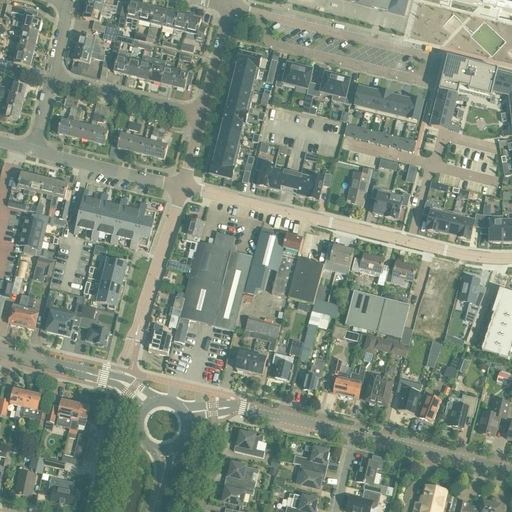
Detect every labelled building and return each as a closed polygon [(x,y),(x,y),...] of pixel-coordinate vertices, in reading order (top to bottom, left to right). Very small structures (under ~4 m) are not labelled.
[(109,7),(104,5),(105,0),(87,0),(86,7),(116,14),(121,15),(124,3),(118,2),(117,7),(110,6),(109,7)] [(342,0),(354,3),(403,16),(407,0),(342,0)] [(511,0),(449,0),(452,1),(466,4),(478,7),(484,8),(484,6),(490,7),(488,16),(497,18),(500,9),(511,12),(511,0)] [(119,25),(118,29),(125,30),(127,24),(132,25),(131,29),(136,31),(138,23),(142,6),(131,4),(131,3),(130,3),(129,8),(123,7),(121,15),(119,25)] [(4,20),(7,21),(7,18),(11,19),(13,13),(12,13),(14,7),(8,5),(5,17),(4,20)] [(154,9),(142,6),(138,23),(150,25),(154,9)] [(26,10),(14,7),(12,13),(13,13),(24,16),(26,10)] [(116,15),(116,14),(86,7),(83,19),(99,23),(101,17),(110,19),(111,14),(116,15)] [(150,25),(161,28),(165,12),(154,9),(150,25)] [(16,27),(23,29),(40,34),(43,21),(37,20),(38,14),(28,11),(24,24),(17,23),(16,27)] [(161,28),(173,31),(177,15),(165,12),(161,28)] [(173,31),(185,34),(189,17),(177,15),(173,31)] [(206,29),(199,27),(201,20),(189,17),(185,34),(196,37),(195,41),(203,42),(206,29)] [(116,37),(119,25),(116,24),(115,26),(107,24),(106,28),(104,34),(116,37)] [(23,29),(20,41),(37,45),(40,34),(23,29)] [(103,40),(115,43),(116,37),(104,34),(103,40)] [(139,42),(145,43),(147,38),(148,38),(148,36),(136,34),(135,40),(139,42)] [(79,37),(76,50),(92,54),(92,53),(102,55),(103,50),(98,48),(99,42),(95,41),(79,37)] [(116,37),(115,43),(113,49),(120,51),(123,38),(116,37)] [(137,48),(144,50),(145,45),(139,44),(139,42),(135,40),(133,47),(137,48)] [(20,41),(17,53),(34,57),(37,45),(20,41)] [(181,51),(193,54),(194,48),(182,45),(181,51)] [(113,49),(111,58),(117,59),(118,57),(120,52),(120,51),(113,49)] [(105,56),(92,53),(92,54),(76,50),(73,61),(79,63),(83,64),(84,64),(89,65),(91,59),(103,62),(102,69),(108,70),(111,58),(105,57),(105,56)] [(117,59),(114,74),(125,77),(129,60),(130,60),(131,55),(120,52),(118,57),(117,59)] [(17,53),(15,64),(31,69),(31,68),(33,68),(34,61),(33,61),(34,57),(17,53)] [(262,59),(240,53),(237,65),(259,70),(262,59)] [(191,63),(192,57),(180,54),(178,60),(191,63)] [(442,83),(439,92),(440,92),(457,97),(458,97),(459,93),(460,88),(469,90),(468,93),(491,98),(492,97),(493,93),(497,75),(498,73),(486,70),(476,68),(477,66),(476,66),(456,60),(451,59),(448,59),(448,58),(447,60),(446,64),(450,65),(448,72),(453,73),(452,77),(447,76),(445,76),(444,75),(443,77),(442,83)] [(141,63),(137,80),(149,83),(153,66),(154,60),(149,59),(147,64),(141,63)] [(7,62),(0,60),(0,66),(6,68),(12,70),(14,64),(7,62)] [(125,77),(137,80),(141,63),(130,60),(129,60),(125,77)] [(278,62),(272,61),(269,72),(275,74),(278,62)] [(259,70),(237,65),(238,65),(235,76),(254,81),(256,82),(259,70)] [(294,66),(288,65),(285,78),(278,76),(275,88),(282,90),(283,85),(296,88),(301,66),(294,65),(294,66)] [(149,83),(160,85),(164,69),(153,66),(149,83)] [(307,68),(301,66),(296,88),(308,91),(307,96),(313,97),(316,85),(310,84),(313,71),(307,69),(307,68)] [(160,85),(172,88),(176,71),(164,69),(160,85)] [(184,91),(188,74),(176,71),(172,88),(184,91)] [(275,74),(269,72),(267,83),(272,85),(275,74)] [(322,87),(316,85),(313,97),(320,99),(321,94),(333,97),(332,102),(338,75),(332,74),(332,76),(325,74),(322,87)] [(345,77),(338,75),(332,102),(351,106),(354,94),(348,93),(351,80),(344,79),(345,77)] [(497,75),(493,93),(501,95),(506,77),(497,75)] [(254,81),(235,76),(232,87),(252,91),(254,81)] [(511,78),(506,77),(501,95),(510,97),(511,88),(511,78)] [(15,78),(13,84),(23,86),(25,80),(15,78)] [(13,84),(9,83),(8,89),(5,89),(4,94),(10,96),(24,99),(25,95),(27,95),(29,89),(27,88),(27,87),(23,86),(13,84)] [(252,91),(232,87),(230,98),(251,103),(254,92),(252,91)] [(360,89),(354,111),(366,114),(371,91),(360,89)] [(371,91),(366,114),(376,116),(381,94),(371,91)] [(440,92),(437,101),(455,105),(456,100),(461,101),(462,98),(458,97),(457,97),(440,92)] [(381,94),(376,116),(386,119),(392,96),(392,95),(382,93),(381,94)] [(10,96),(7,107),(21,111),(24,99),(10,96)] [(392,96),(386,119),(396,121),(402,99),(392,96)] [(251,103),(230,98),(227,109),(252,115),(253,111),(249,110),(251,103)] [(402,99),(396,121),(407,123),(412,101),(402,99)] [(412,101),(407,123),(418,126),(423,103),(412,100),(412,101)] [(437,101),(435,109),(453,114),(455,105),(437,101)] [(62,121),(58,135),(70,138),(77,110),(78,106),(66,103),(65,107),(72,109),(68,123),(62,121)] [(0,105),(0,110),(0,111),(0,118),(4,119),(4,120),(4,122),(10,123),(10,121),(18,123),(21,111),(7,107),(0,105)] [(97,105),(91,128),(85,127),(81,141),(93,144),(96,129),(98,123),(98,124),(100,116),(102,107),(97,105)] [(252,115),(227,109),(224,120),(245,125),(248,115),(248,114),(252,115)] [(435,109),(433,118),(451,123),(453,114),(435,109)] [(77,110),(70,138),(81,141),(85,127),(79,125),(82,111),(77,110)] [(433,118),(431,127),(449,131),(451,123),(433,118)] [(245,125),(224,120),(224,121),(221,131),(241,136),(243,125),(245,126),(245,125)] [(168,147),(161,145),(165,131),(169,132),(170,126),(161,124),(160,130),(158,138),(156,144),(153,158),(165,161),(168,147)] [(108,132),(97,129),(96,129),(93,144),(105,146),(108,132)] [(241,136),(221,131),(219,142),(240,148),(240,147),(238,147),(241,136)] [(118,150),(130,153),(133,138),(121,135),(118,150)] [(130,153),(141,155),(145,141),(133,138),(130,153)] [(141,155),(153,158),(156,144),(145,141),(141,155)] [(240,148),(219,142),(216,154),(238,159),(240,148)] [(279,148),(278,154),(290,157),(291,151),(285,150),(279,148)] [(238,159),(216,154),(214,164),(213,164),(235,170),(238,159)] [(305,159),(305,161),(316,164),(318,158),(312,156),(306,155),(305,159)] [(265,160),(258,158),(255,171),(262,173),(258,188),(269,190),(275,168),(274,168),(274,169),(263,166),(265,160)] [(213,164),(210,176),(232,181),(235,170),(213,164)] [(287,171),(275,168),(269,190),(270,190),(281,193),(286,176),(286,174),(287,171)] [(354,177),(347,204),(350,205),(351,203),(363,206),(372,172),(363,170),(361,179),(354,177)] [(18,193),(19,189),(25,190),(24,195),(29,196),(34,177),(29,176),(29,174),(23,172),(22,174),(21,179),(15,178),(11,191),(18,193)] [(251,174),(245,172),(242,184),(248,185),(251,174)] [(286,174),(286,176),(281,193),(289,195),(296,196),(301,177),(293,175),(286,174)] [(329,189),(332,177),(326,175),(324,181),(313,178),(312,180),(307,199),(307,200),(319,203),(323,187),(329,189)] [(45,180),(34,177),(29,196),(34,198),(35,193),(42,194),(45,180)] [(307,199),(312,180),(301,177),(296,196),(307,199)] [(57,183),(45,180),(42,194),(48,196),(53,197),(57,183)] [(68,186),(69,183),(62,182),(61,184),(57,183),(53,197),(48,196),(47,200),(52,201),(50,208),(56,210),(58,199),(65,200),(68,186)] [(438,185),(432,184),(430,189),(439,192),(441,186),(438,185)] [(374,187),(371,200),(377,201),(377,203),(376,203),(374,215),(385,218),(385,219),(386,219),(391,195),(392,195),(393,192),(380,189),(374,187)] [(86,191),(80,213),(90,216),(94,201),(87,200),(89,192),(86,191)] [(391,195),(386,219),(396,222),(397,221),(398,221),(401,209),(401,207),(407,208),(410,196),(403,194),(403,197),(392,195),(391,195)] [(94,201),(90,216),(100,218),(106,196),(103,195),(101,203),(94,201)] [(108,197),(106,196),(100,218),(110,221),(113,206),(106,205),(108,197)] [(113,206),(110,221),(120,223),(125,201),(122,200),(120,208),(113,206)] [(128,201),(125,201),(120,223),(129,225),(133,211),(126,209),(128,201)] [(69,210),(68,210),(70,203),(64,202),(62,208),(60,220),(66,221),(69,210)] [(426,204),(423,216),(430,218),(426,231),(427,231),(427,232),(437,234),(438,234),(439,233),(438,233),(443,211),(444,211),(444,210),(433,207),(433,205),(426,204)] [(37,214),(36,216),(39,217),(39,216),(42,216),(45,207),(39,205),(38,208),(37,214)] [(139,228),(144,205),(141,205),(139,212),(133,211),(129,225),(139,228)] [(152,231),(156,213),(146,211),(147,206),(144,205),(139,228),(152,231)] [(443,211),(438,233),(439,233),(448,236),(454,214),(453,214),(444,211),(443,211)] [(454,214),(448,236),(459,238),(463,220),(464,220),(465,215),(454,212),(453,214),(454,214)] [(80,213),(75,236),(78,237),(80,229),(87,231),(90,216),(80,213)] [(26,219),(24,229),(45,234),(47,226),(53,227),(55,219),(39,216),(39,217),(36,216),(33,215),(32,221),(26,219)] [(459,238),(458,239),(469,242),(469,241),(470,241),(474,228),(481,230),(483,217),(476,215),(474,222),(464,220),(463,220),(459,238)] [(90,216),(87,231),(94,232),(92,240),(95,241),(100,218),(90,216)] [(483,217),(481,230),(490,230),(490,236),(490,243),(502,244),(502,222),(503,222),(503,217),(490,217),(483,217)] [(110,221),(100,218),(95,241),(98,241),(99,234),(106,235),(110,221)] [(120,223),(110,221),(106,235),(113,237),(111,245),(114,245),(120,223)] [(198,253),(200,245),(199,244),(204,225),(191,222),(187,236),(184,235),(183,242),(192,244),(190,251),(198,253)] [(502,222),(502,244),(511,243),(511,222),(503,222),(502,222)] [(120,223),(114,245),(117,246),(119,238),(126,240),(129,225),(120,223)] [(134,250),(139,228),(129,225),(126,240),(132,242),(131,249),(134,250)] [(148,248),(152,231),(139,228),(134,250),(136,251),(138,246),(148,248)] [(43,242),(45,234),(24,229),(22,237),(43,242)] [(303,241),(262,230),(255,258),(243,301),(253,303),(255,297),(258,297),(259,291),(264,292),(269,271),(277,273),(272,295),(289,299),(299,260),(298,260),(303,241)] [(235,239),(217,234),(214,248),(200,245),(198,253),(196,261),(192,275),(191,275),(185,300),(186,301),(181,318),(180,318),(178,327),(188,329),(190,322),(234,333),(243,301),(255,258),(235,254),(237,248),(233,247),(235,239)] [(41,250),(43,242),(22,237),(20,246),(25,248),(24,254),(45,259),(47,251),(41,250)] [(324,268),(323,270),(348,276),(350,269),(354,252),(334,247),(334,248),(330,247),(324,266),(324,268)] [(355,259),(352,271),(359,273),(380,278),(381,275),(384,260),(364,255),(362,261),(355,259)] [(181,272),(191,275),(192,275),(196,261),(194,260),(188,258),(186,267),(182,266),(181,272)] [(37,267),(33,281),(42,283),(44,277),(51,279),(55,263),(55,261),(49,260),(49,261),(39,259),(37,267)] [(127,262),(119,260),(119,263),(108,261),(105,271),(103,271),(124,276),(127,262)] [(324,268),(324,266),(299,260),(289,299),(314,306),(315,300),(317,295),(323,270),(324,268)] [(389,270),(385,283),(391,284),(393,278),(394,279),(405,282),(413,283),(416,268),(396,263),(394,272),(389,270)] [(121,287),(124,276),(103,271),(100,282),(121,287)] [(15,284),(13,294),(18,296),(22,279),(16,278),(14,284),(15,284)] [(466,279),(461,302),(469,304),(465,322),(473,325),(485,294),(477,293),(478,287),(480,281),(479,280),(473,278),(472,279),(471,281),(466,279)] [(119,297),(121,287),(100,282),(98,292),(119,297)] [(350,292),(343,291),(340,304),(343,305),(345,306),(346,302),(347,302),(350,292)] [(115,311),(119,297),(98,292),(95,303),(108,306),(107,309),(115,311)] [(401,340),(409,307),(355,293),(346,326),(401,340)] [(511,295),(504,293),(506,294),(503,303),(499,301),(499,299),(494,313),(495,313),(482,352),(509,360),(511,350),(511,295)] [(390,301),(390,302),(407,306),(407,305),(409,299),(402,298),(392,295),(390,301)] [(10,324),(22,327),(28,301),(29,298),(22,297),(20,308),(14,307),(10,324)] [(180,318),(181,318),(186,301),(185,300),(176,298),(172,316),(180,318)] [(315,300),(314,306),(312,313),(300,362),(306,364),(308,363),(309,359),(310,359),(318,329),(327,331),(330,317),(337,319),(340,307),(323,302),(321,302),(315,300)] [(28,301),(22,327),(35,330),(39,313),(29,310),(29,308),(33,308),(34,302),(28,301)] [(81,319),(84,307),(77,305),(75,314),(64,311),(58,335),(70,338),(75,318),(81,319)] [(46,307),(43,319),(49,320),(46,333),(58,335),(64,311),(53,309),(46,307)] [(96,309),(84,307),(81,319),(93,321),(96,309)] [(281,327),(281,326),(249,318),(246,331),(250,332),(251,331),(268,337),(278,340),(278,338),(279,338),(282,327),(281,327)] [(91,325),(87,342),(97,345),(98,347),(102,348),(104,346),(106,347),(109,334),(103,333),(105,328),(91,325)] [(149,353),(167,357),(172,338),(167,336),(167,333),(163,333),(164,327),(155,325),(154,330),(148,329),(148,332),(153,333),(150,346),(149,353)] [(184,345),(186,338),(188,329),(178,327),(177,330),(174,343),(183,345),(184,345)] [(249,338),(267,342),(268,337),(251,331),(250,332),(249,338)] [(345,341),(358,343),(360,335),(346,332),(345,341)] [(373,355),(374,350),(377,339),(368,336),(365,347),(368,348),(366,353),(373,355)] [(268,337),(267,342),(270,343),(268,351),(274,353),(278,340),(268,337)] [(374,350),(390,354),(393,343),(377,339),(374,350)] [(462,350),(464,343),(458,341),(456,347),(462,350)] [(300,358),(303,344),(293,342),(290,355),(300,358)] [(393,343),(390,354),(405,358),(408,347),(393,343)] [(433,344),(431,351),(439,354),(442,346),(433,344)] [(236,370),(249,373),(253,355),(240,352),(236,370)] [(263,376),(267,358),(253,355),(249,373),(263,376)] [(293,359),(275,355),(273,364),(277,365),(274,379),(289,383),(293,366),(292,366),(293,359)] [(454,358),(450,368),(457,371),(459,364),(461,361),(454,358)] [(320,379),(324,362),(317,360),(315,367),(313,367),(312,373),(309,372),(308,375),(306,375),(304,382),(306,382),(303,391),(316,394),(319,379),(320,379)] [(334,395),(340,396),(341,397),(344,398),(345,397),(347,398),(352,376),(351,376),(339,373),(341,366),(342,362),(336,361),(333,376),(338,377),(334,395)] [(353,399),(359,400),(366,369),(361,368),(359,376),(352,374),(351,376),(352,376),(347,398),(348,398),(348,399),(353,400),(353,399)] [(450,368),(446,377),(454,380),(457,372),(457,371),(450,368)] [(511,386),(511,376),(499,372),(496,383),(511,388),(511,386)] [(375,405),(376,406),(383,378),(373,375),(372,378),(366,402),(369,403),(369,405),(375,406),(375,405)] [(387,407),(393,383),(387,382),(388,379),(383,378),(376,406),(377,406),(377,407),(383,408),(383,407),(387,407)] [(400,380),(396,394),(402,395),(398,412),(414,416),(422,385),(400,380)] [(22,417),(23,418),(28,394),(15,390),(12,404),(18,405),(15,420),(22,422),(22,417)] [(45,413),(38,411),(41,397),(28,394),(23,418),(37,421),(36,429),(41,430),(45,413)] [(441,401),(428,396),(419,419),(432,424),(439,408),(441,401)] [(475,414),(478,400),(463,396),(462,400),(451,398),(449,404),(448,403),(445,414),(451,416),(449,426),(463,430),(468,412),(475,414)] [(490,414),(484,412),(478,434),(494,438),(499,419),(507,420),(511,401),(511,398),(511,399),(511,404),(494,399),(490,414)] [(0,405),(0,415),(5,417),(9,401),(1,400),(0,405)] [(62,425),(61,432),(70,434),(77,405),(63,401),(59,419),(66,420),(65,426),(62,425)] [(85,427),(87,420),(87,421),(90,408),(77,405),(70,434),(76,435),(78,429),(77,429),(78,425),(85,427)] [(54,424),(58,408),(51,406),(47,423),(54,424)] [(234,453),(264,460),(265,453),(257,451),(259,443),(263,444),(264,437),(260,436),(259,438),(242,434),(239,446),(236,446),(234,453)] [(80,435),(79,441),(89,444),(90,438),(80,435)] [(79,441),(77,447),(87,449),(89,444),(79,441)] [(30,443),(28,453),(37,456),(39,446),(30,443)] [(16,445),(8,444),(7,450),(14,452),(16,445)] [(77,447),(76,453),(86,455),(87,449),(77,447)] [(301,466),(327,472),(328,466),(325,465),(328,452),(306,447),(305,452),(309,453),(306,467),(301,466)] [(6,459),(4,467),(10,468),(14,454),(13,454),(14,452),(7,450),(6,459)] [(76,453),(74,459),(84,461),(86,455),(76,453)] [(45,464),(46,459),(33,456),(30,470),(36,471),(36,474),(42,475),(44,466),(45,464)] [(358,474),(356,483),(366,485),(364,491),(386,496),(393,498),(395,490),(388,488),(373,485),(377,469),(383,471),(385,460),(374,457),(372,463),(363,461),(360,473),(360,474),(358,474)] [(83,467),(84,461),(74,459),(73,458),(71,465),(83,467)] [(45,464),(44,466),(63,471),(65,464),(46,459),(45,464)] [(281,461),(273,459),(271,467),(279,469),(281,461)] [(227,476),(225,483),(255,490),(256,483),(252,482),(254,474),(258,475),(259,471),(233,465),(230,477),(227,476)] [(325,479),(327,472),(301,466),(299,473),(304,474),(301,486),(319,490),(322,478),(325,479)] [(278,470),(271,468),(269,476),(276,477),(278,470)] [(36,476),(21,473),(16,496),(31,499),(36,476)] [(275,485),(284,487),(285,480),(276,478),(275,485)] [(50,486),(49,492),(53,493),(51,503),(73,508),(75,500),(72,499),(74,491),(71,491),(72,484),(64,482),(64,483),(62,483),(61,489),(50,486)] [(245,495),(253,497),(255,490),(225,483),(224,490),(227,490),(224,503),(246,508),(247,504),(243,503),(245,495)] [(282,488),(275,486),(273,493),(280,495),(282,488)] [(417,505),(414,511),(443,511),(445,503),(451,504),(453,495),(447,494),(427,489),(423,506),(417,505)] [(374,510),(378,508),(381,495),(365,491),(363,500),(351,497),(346,511),(370,511),(371,510),(374,510)] [(287,507),(286,511),(314,511),(317,501),(290,495),(289,499),(294,500),(292,508),(287,507)] [(468,506),(469,505),(458,502),(455,511),(490,511),(493,504),(481,502),(480,507),(478,506),(478,509),(468,506)]
